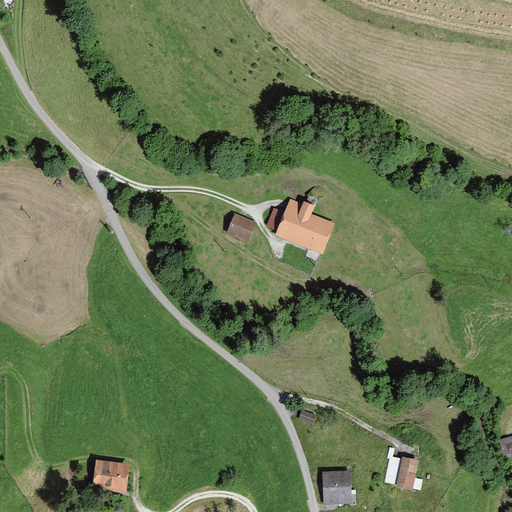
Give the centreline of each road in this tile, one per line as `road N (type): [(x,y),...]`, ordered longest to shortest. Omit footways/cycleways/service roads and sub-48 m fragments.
road 1 (unclassified): [(0,40),(26,91),(81,157),(153,287),(268,390),(292,430),(315,511)]
road 2 (track): [(277,249),(255,211),(227,197),(146,186),(81,157)]
road 3 (track): [(422,453),(323,405),(268,390)]
